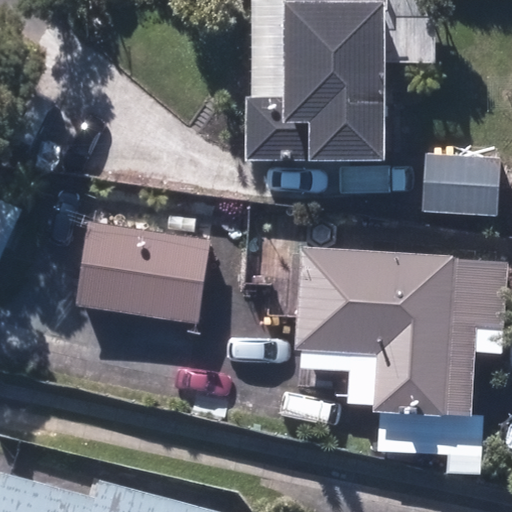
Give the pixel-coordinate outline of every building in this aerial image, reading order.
[(294,207),(371,208),(371,162),(385,162),(386,0),(255,0),(254,99),(247,99),(246,161),(294,161),(294,207)] [(396,213),(498,219),(501,160),(424,156),(423,179),(398,179),(396,213)] [(77,308),(200,325),(211,242),(89,225),(77,308)] [(379,454),(455,456),(457,417),(472,418),(474,353),(504,355),(508,263),(454,261),(455,258),(301,251),(297,352),(301,352),(299,390),(348,392),(347,404),(372,406),(372,414),(381,414),(379,454)] [(117,334),(109,375),(186,391),(194,350),(117,334)] [(0,511),(215,511),(100,482),(95,501),(0,474),(0,511)]
